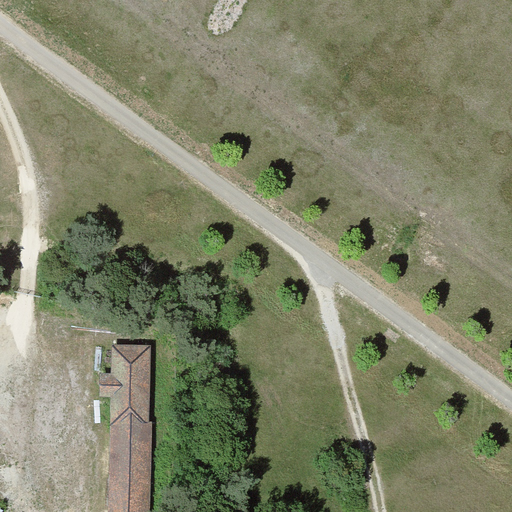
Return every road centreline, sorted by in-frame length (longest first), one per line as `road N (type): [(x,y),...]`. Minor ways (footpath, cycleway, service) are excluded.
road 1 (track): [(324,259),(383,511)]
road 2 (track): [(0,95),(36,201),(25,316)]
